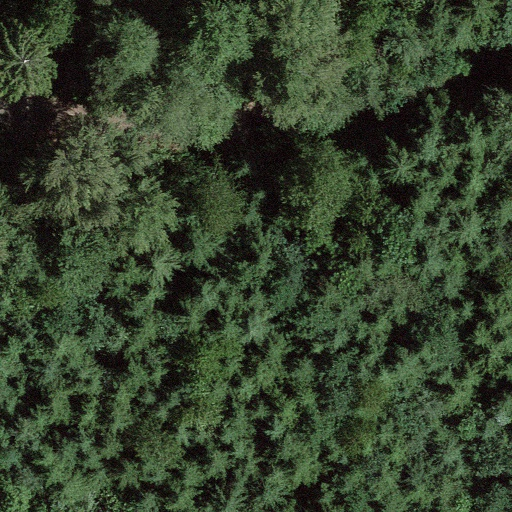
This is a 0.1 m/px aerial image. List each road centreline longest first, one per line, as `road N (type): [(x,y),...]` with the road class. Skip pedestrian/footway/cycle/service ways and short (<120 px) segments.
road 1 (track): [(0,112),(123,121),(273,116),(366,98),(511,45)]
road 2 (track): [(0,88),(114,0)]
